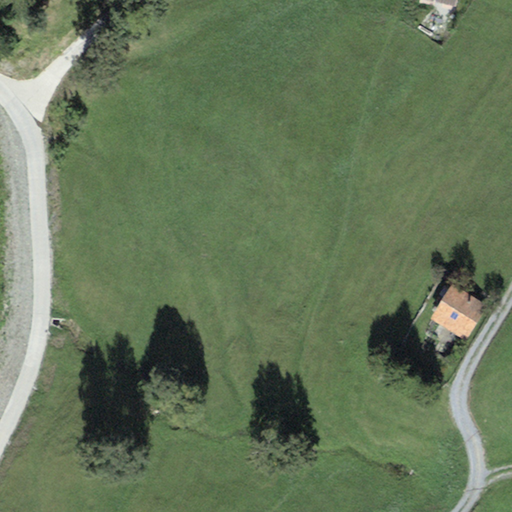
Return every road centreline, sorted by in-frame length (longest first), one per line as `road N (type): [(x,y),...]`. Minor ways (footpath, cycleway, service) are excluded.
road 1 (track): [(0,85),(28,105),(43,299),(38,340),(0,444)]
road 2 (track): [(459,511),(477,489),(479,455),(459,387),(511,298)]
road 3 (track): [(28,105),(133,0)]
